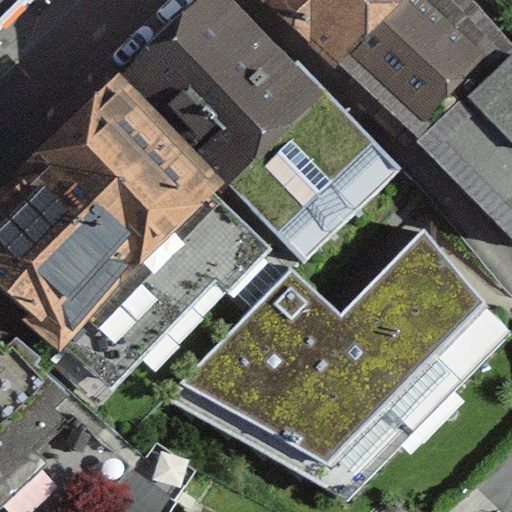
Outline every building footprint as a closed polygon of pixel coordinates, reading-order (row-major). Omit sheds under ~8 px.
[(0,0),(0,23),(23,0),(0,0)] [(140,73),(244,186),(317,263),(413,174),(310,63),(300,72),(233,0),(218,0),(211,7),(204,0),(196,0),(139,52),(150,64),(140,73)] [(511,107),(511,22),(491,0),(280,0),(349,73),(361,62),(454,162),(511,107)] [(244,186),(140,73),(0,203),(0,297),(12,309),(69,354),(115,398),(128,386),(142,401),(282,254),(231,200),(244,186)] [(511,107),(454,162),(511,223),(511,107)] [(511,349),(511,311),(438,230),(350,318),(304,269),(186,391),(363,497),(511,349)] [(40,442),(81,402),(0,320),(0,499),(1,501),(52,455),(40,442)] [(188,511),(191,508),(132,473),(108,511),(188,511)] [(229,511),(211,502),(205,511),(229,511)]
